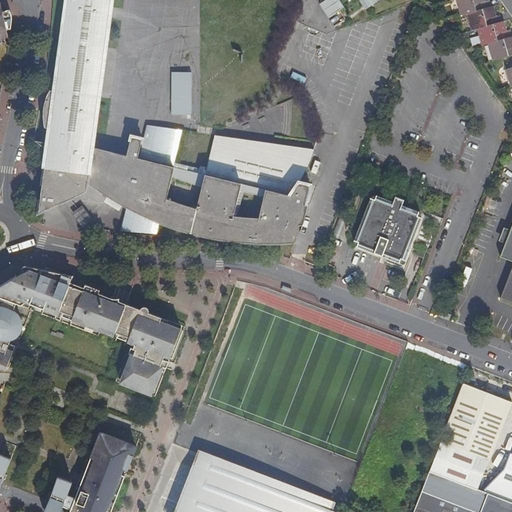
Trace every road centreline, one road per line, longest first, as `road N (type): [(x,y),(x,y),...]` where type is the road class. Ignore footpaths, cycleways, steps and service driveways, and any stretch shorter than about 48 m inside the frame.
road 1 (residential): [(44,243),(134,261),(245,262),(511,364)]
road 2 (residential): [(5,170),(25,70),(28,0)]
